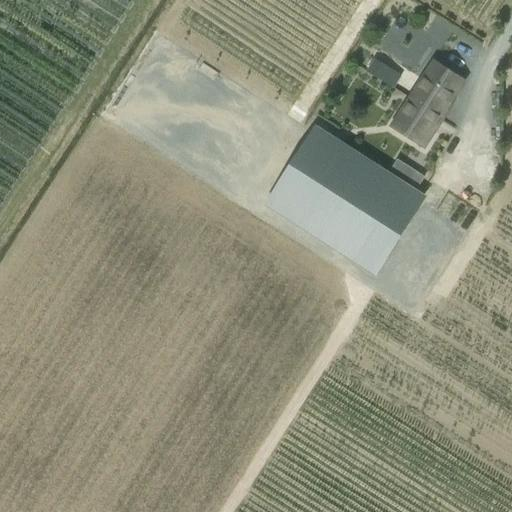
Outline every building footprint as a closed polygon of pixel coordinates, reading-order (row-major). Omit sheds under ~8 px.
[(374,59),(366,71),(378,78),(386,66),(374,59)] [(450,106),(449,105),(465,82),(432,61),(390,127),(424,148),(450,106)] [(382,111),(349,113),(349,130),(382,129),(382,111)] [(318,132),(273,200),(376,266),(420,198),(318,132)] [(431,288),(473,217),(437,196),(396,267),(431,288)]
